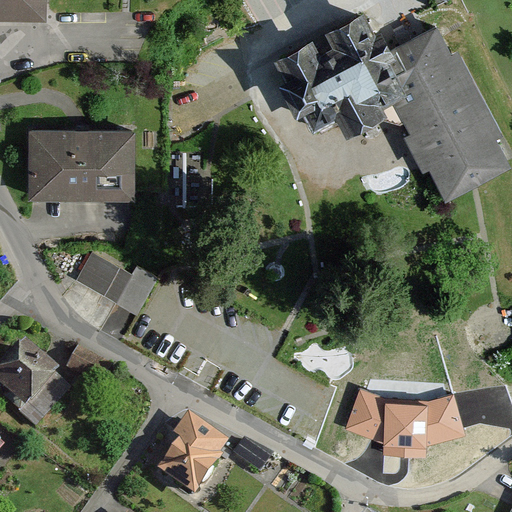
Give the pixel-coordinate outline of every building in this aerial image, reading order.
[(48,0),(0,0),(0,24),(48,26),(48,0)] [(385,99),(432,193),(469,175),(503,158),(433,18),(379,44),(361,7),(263,55),(304,138),(385,99)] [(125,125),(20,125),(20,191),(125,191),(125,125)] [(124,272),(85,249),(61,294),(97,325),(111,297),(132,313),(153,275),(129,263),(124,272)] [(0,352),(0,397),(28,423),(64,386),(14,338),(0,352)] [(181,413),(146,468),(190,496),(226,441),(181,413)] [(511,511),(511,487),(498,511),(511,511)]
